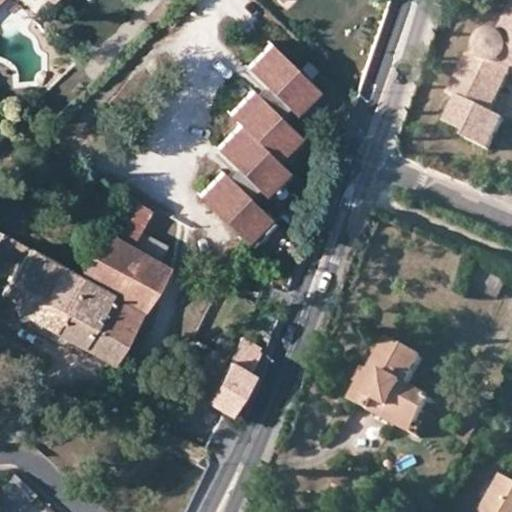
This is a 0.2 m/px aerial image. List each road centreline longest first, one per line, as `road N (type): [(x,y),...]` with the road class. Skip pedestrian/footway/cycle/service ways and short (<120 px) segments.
road 1 (tertiary): [(405,0),(287,329),(207,511)]
road 2 (tertiary): [(232,511),(372,168)]
road 3 (tertiary): [(372,168),(427,0)]
road 4 (residential): [(212,0),(155,159)]
road 5 (residential): [(511,224),(372,168)]
